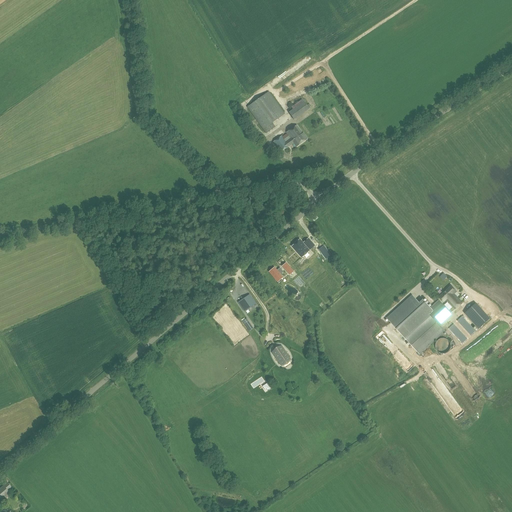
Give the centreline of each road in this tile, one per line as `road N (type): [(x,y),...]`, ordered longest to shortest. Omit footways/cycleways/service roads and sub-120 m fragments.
road 1 (unclassified): [(0,468),(318,199)]
road 2 (unclassified): [(318,199),(511,66)]
road 3 (unclassified): [(0,235),(228,192)]
road 4 (unclassified): [(228,192),(142,111),(146,86),(132,0)]
